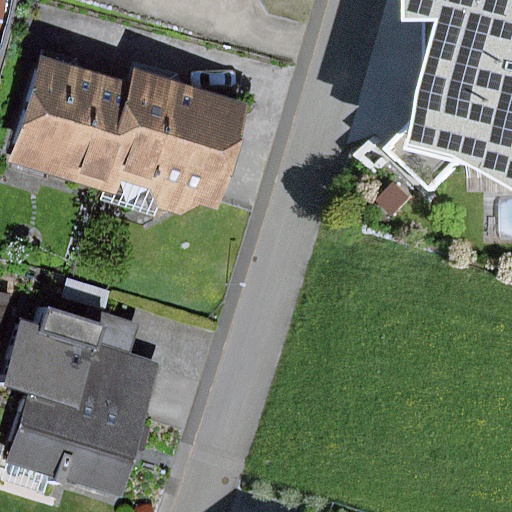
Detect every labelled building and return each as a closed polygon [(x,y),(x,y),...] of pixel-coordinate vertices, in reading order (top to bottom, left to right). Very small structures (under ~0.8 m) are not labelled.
[(437,23),(406,146),(460,159),(511,190),(511,0),(401,0),(403,25),(437,23)] [(136,81),(41,56),(12,163),(108,188),(108,178),(136,81)] [(136,81),(108,178),(219,210),(251,100),(140,68),(136,81)] [(83,412),(103,345),(108,330),(50,312),(45,330),(25,324),(6,389),(34,398),(83,412)] [(83,412),(34,398),(14,463),(125,496),(165,364),(103,345),(83,412)]
